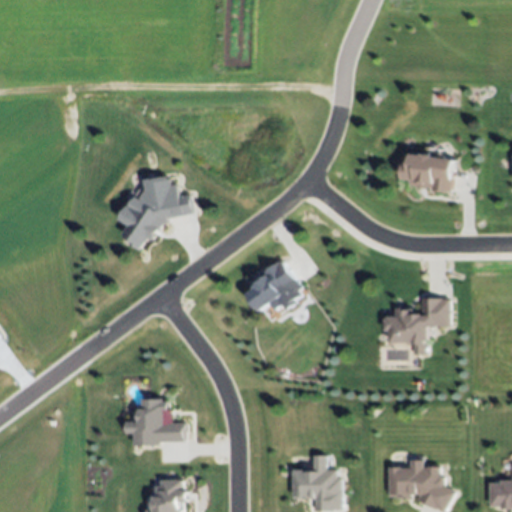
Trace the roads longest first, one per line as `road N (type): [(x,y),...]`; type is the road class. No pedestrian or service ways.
road 1 (residential): [(372,0),(329,137),(305,182),(164,301),(0,415)]
road 2 (residential): [(236,511),(233,418),(164,301)]
road 3 (residential): [(511,250),(443,252),(379,240),(305,182)]
